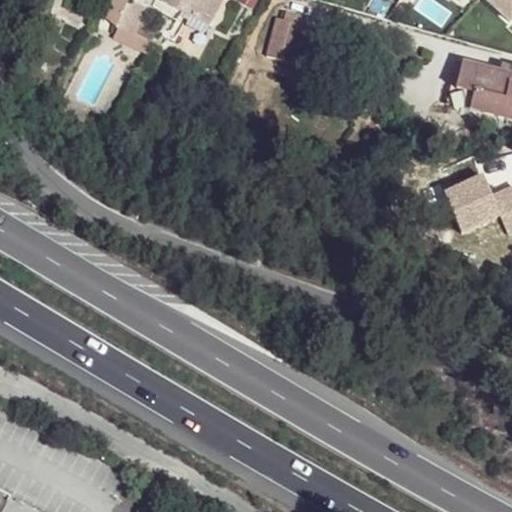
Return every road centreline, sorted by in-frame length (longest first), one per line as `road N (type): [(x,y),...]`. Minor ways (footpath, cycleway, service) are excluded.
road 1 (motorway): [(510,511),(0,219)]
road 2 (tertiary): [(511,367),(436,319),(166,241),(37,177),(0,116)]
road 3 (motorway): [(0,298),(355,511)]
road 4 (residential): [(0,374),(179,473),(232,511)]
